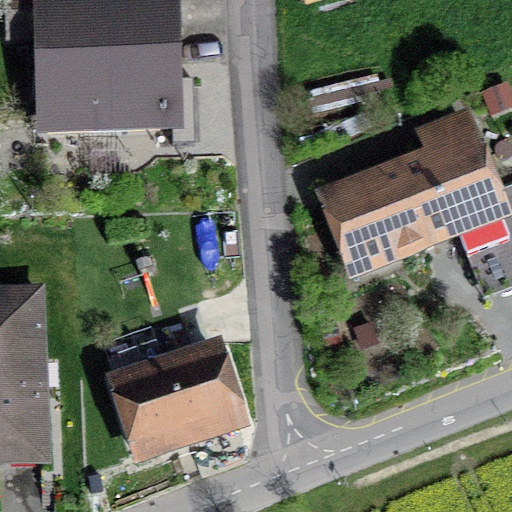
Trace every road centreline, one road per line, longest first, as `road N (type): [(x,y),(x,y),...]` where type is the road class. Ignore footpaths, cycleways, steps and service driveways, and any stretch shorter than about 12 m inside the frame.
road 1 (residential): [(266,0),(292,475)]
road 2 (residential): [(511,391),(292,475)]
